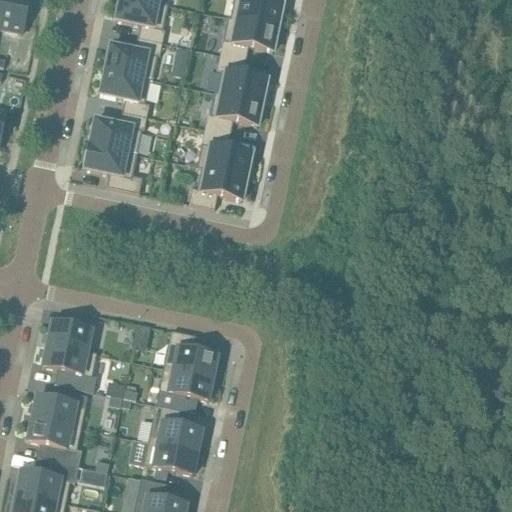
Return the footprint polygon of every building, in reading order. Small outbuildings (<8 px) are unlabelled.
[(29,0),(6,0),(0,30),(0,33),(21,38),(29,0)] [(118,5),(113,25),(129,29),(136,31),(137,30),(138,31),(138,30),(163,35),(168,10),(119,0),(118,3),(117,5),(118,5)] [(118,0),(119,0),(168,10),(163,9),(165,0),(118,0)] [(231,0),(227,23),(277,33),(278,30),(279,30),(282,19),(280,19),(282,9),(258,4),(259,0),(231,0)] [(227,23),(219,60),(224,61),(245,65),(246,65),(248,51),(272,56),(274,47),(276,47),(278,36),(276,35),(277,33),(227,23)] [(138,31),(136,42),(162,48),(165,35),(163,35),(138,30),(138,31)] [(136,42),(133,55),(157,61),(159,61),(162,48),(136,42)] [(104,73),(103,75),(152,85),(157,61),(133,55),(131,55),(131,54),(124,53),(108,50),(104,71),(103,72),(104,73)] [(177,52),(175,60),(187,62),(188,55),(177,52)] [(214,97),(214,98),(261,108),(262,105),(264,105),(266,94),(264,93),(266,84),(243,79),(245,65),(224,61),(217,97),(214,97)] [(102,79),(98,100),(114,103),(121,105),(121,104),(123,104),(145,109),(150,85),(152,86),(152,85),(103,75),(103,77),(102,77),(102,79)] [(207,119),(204,134),(230,140),(233,126),(257,131),(259,121),(260,122),(263,110),(261,110),(261,108),(214,98),(209,119),(207,119)] [(123,104),(120,117),(147,122),(149,110),(145,109),(123,104)] [(118,129),(118,130),(142,135),(144,135),(147,122),(120,117),(118,129)] [(89,146),(89,149),(137,159),(142,135),(118,130),(118,129),(117,129),(117,128),(109,127),(109,128),(93,125),(89,145),(89,146)] [(204,134),(196,172),(246,182),(251,159),(227,154),(230,140),(204,134)] [(84,174),(83,175),(85,175),(100,178),(107,179),(109,179),(132,184),(137,159),(89,149),(89,150),(88,150),(88,151),(84,174)] [(192,193),(188,209),(215,215),(217,200),(241,205),(246,182),(196,172),(201,173),(196,194),(192,193)] [(109,179),(106,192),(131,197),(134,184),(132,184),(109,179)] [(79,317),(76,332),(91,335),(94,320),(79,317)] [(52,327),(48,348),(86,356),(91,335),(76,332),(52,327)] [(139,330),(137,338),(149,341),(150,332),(139,330)] [(171,336),(168,351),(193,356),(196,341),(171,336)] [(48,348),(43,371),(67,376),(79,379),(91,382),(96,358),(86,356),(48,348)] [(168,351),(163,373),(212,383),(217,361),(193,356),(168,351)] [(163,373),(156,410),(180,416),(189,417),(191,406),(192,403),(207,406),(212,383),(163,373)] [(77,388),(79,379),(67,376),(65,385),(77,388)] [(58,395),(56,405),(85,411),(87,401),(58,395)] [(124,403),(124,404),(131,405),(136,406),(138,398),(126,395),(124,403)] [(37,401),(32,424),(81,434),(85,411),(56,405),(37,401)] [(110,401),(108,410),(120,412),(120,411),(122,403),(110,401)] [(122,403),(120,411),(129,413),(131,405),(124,404),(122,403)] [(156,410),(152,425),(177,430),(180,416),(156,410)] [(32,424),(27,446),(48,450),(81,457),(81,456),(76,455),(81,434),(32,424)] [(152,425),(148,448),(197,458),(201,435),(177,430),(152,425)] [(129,459),(127,467),(143,470),(156,473),(168,475),(192,480),(197,458),(148,448),(132,444),(129,459)] [(48,450),(45,465),(78,472),(81,457),(48,450)] [(45,465),(42,480),(75,487),(78,472),(45,465)] [(97,466),(95,475),(107,478),(109,469),(97,466)] [(156,473),(154,481),(166,484),(168,475),(156,473)] [(21,476),(17,498),(65,508),(70,487),(75,488),(75,487),(42,480),(21,476)] [(97,476),(95,487),(105,489),(107,478),(97,476)] [(140,484),(137,499),(147,502),(150,502),(162,505),(163,505),(166,489),(140,484)] [(17,498),(13,511),(64,511),(65,508),(17,498)] [(137,499),(134,511),(185,511),(186,510),(163,505),(162,505),(150,502),(147,502),(137,499)]
